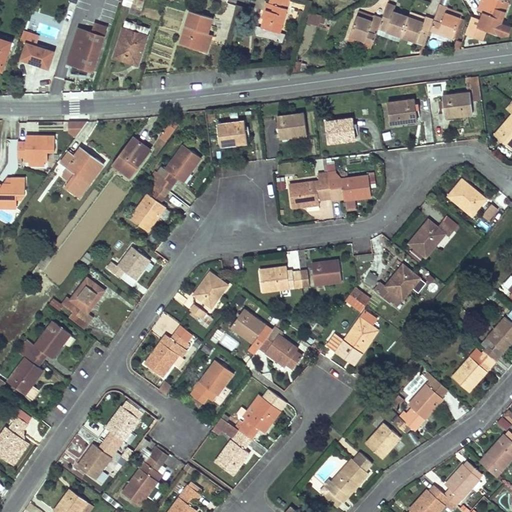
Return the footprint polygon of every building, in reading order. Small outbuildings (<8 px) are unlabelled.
[(140,0),(130,0),(129,7),(130,7),(128,12),(140,16),(144,1),(140,0)] [(503,0),(480,0),(477,10),(482,12),(479,21),(477,27),(486,30),(496,34),(501,22),(508,2),(503,0)] [(267,12),(262,27),(281,32),(288,8),(287,8),(274,5),(267,3),(264,11),(267,12)] [(382,19),(379,28),(402,37),(409,16),(394,11),(396,6),(388,3),(382,19)] [(434,19),(430,30),(453,38),(460,18),(445,12),(447,7),(439,5),(434,19)] [(358,16),(371,21),(373,15),(359,10),(358,16)] [(182,45),(201,51),(207,34),(208,34),(213,18),(193,12),(182,45)] [(326,17),(310,12),(307,21),(323,26),(326,17)] [(350,36),(373,44),(377,33),(379,28),(382,19),(373,15),(371,21),(358,16),(350,36)] [(402,37),(424,45),(430,30),(434,19),(426,17),(424,22),(409,16),(402,37)] [(479,21),(471,18),(465,34),(482,40),(486,30),(477,27),(479,21)] [(114,57),(135,64),(138,55),(141,55),(149,30),(125,22),(114,57)] [(511,25),(501,22),(496,34),(501,36),(510,34),(511,27),(511,25)] [(68,62),(79,66),(80,62),(94,66),(107,27),(95,23),(93,30),(95,31),(95,33),(79,28),(68,62)] [(286,34),(281,32),(262,27),(256,25),(255,27),(256,35),(274,39),(274,40),(276,40),(276,41),(282,42),(286,34)] [(400,42),(402,37),(379,28),(377,33),(400,42)] [(207,34),(201,51),(205,53),(211,35),(208,34),(207,34)] [(371,49),(373,44),(350,36),(348,40),(371,49)] [(0,38),(0,68),(2,69),(10,42),(0,38)] [(26,42),(21,59),(48,67),(53,51),(26,42)] [(158,58),(161,46),(154,45),(151,57),(158,58)] [(80,62),(79,66),(93,70),(94,66),(80,62)] [(469,94),(442,97),(442,100),(444,107),(445,118),(472,114),(469,94)] [(414,100),(387,103),(390,124),(417,121),(414,100)] [(511,104),(507,109),(511,113),(511,115),(495,136),(511,149),(511,148),(511,104)] [(304,114),(277,117),(280,138),(307,135),(304,114)] [(352,119),(325,123),(328,144),(355,140),(352,119)] [(68,134),(82,135),(83,121),(69,121),(68,134)] [(172,121),(164,132),(170,136),(178,125),(172,121)] [(245,122),(218,125),(221,146),(248,143),(245,122)] [(120,154),(112,164),(130,177),(151,150),(133,136),(120,154)] [(56,139),(30,138),(30,141),(26,141),(26,138),(19,138),(18,159),(26,160),(26,163),(30,163),(45,164),(48,164),(48,154),(55,154),(56,139)] [(167,171),(158,182),(170,191),(178,179),(184,183),(202,159),(185,146),(167,171)] [(60,162),(68,169),(75,174),(70,180),(65,187),(79,196),(104,163),(81,147),(75,155),(69,151),(60,162)] [(152,178),(155,180),(158,182),(167,171),(162,168),(158,173),(156,172),(152,178)] [(68,169),(63,175),(70,180),(75,174),(68,169)] [(320,204),(320,202),(319,200),(325,197),(331,196),(329,181),(328,175),(328,173),(324,173),(318,174),(319,182),(289,186),(293,207),(320,204)] [(336,175),(328,175),(329,181),(337,180),(339,195),(331,196),(332,200),(345,198),(342,179),(336,175)] [(369,176),(342,179),(345,198),(345,200),(372,197),(369,176)] [(0,209),(14,210),(14,200),(14,197),(21,197),(24,197),(25,181),(11,180),(11,184),(3,184),(1,186),(0,185),(0,209)] [(337,180),(329,181),(331,196),(339,195),(337,180)] [(462,180),(449,196),(472,216),(486,199),(462,180)] [(158,182),(153,189),(154,190),(150,195),(149,194),(130,219),(147,232),(166,208),(160,203),(170,191),(158,182)] [(355,200),(346,201),(347,208),(356,207),(355,200)] [(491,204),(482,216),(488,220),(497,209),(491,204)] [(447,217),(442,222),(454,231),(458,227),(447,217)] [(454,231),(442,222),(437,228),(429,221),(409,244),(426,258),(446,234),(449,237),(454,231)] [(112,263),(108,269),(120,278),(124,271),(136,280),(150,260),(133,248),(118,267),(112,263)] [(413,250),(409,254),(419,263),(423,258),(413,250)] [(360,253),(359,260),(372,261),(373,255),(360,253)] [(45,255),(37,265),(43,269),(50,259),(45,255)] [(339,260),(313,264),(315,285),(342,282),(339,260)] [(380,284),(376,288),(398,306),(413,289),(419,294),(427,285),(404,266),(386,286),(381,282),(380,284)] [(302,287),(301,272),(294,273),(293,271),(288,272),(287,267),(260,271),(263,292),(302,287)] [(308,271),(301,272),(302,287),(309,286),(308,271)] [(210,273),(194,295),(212,307),(227,285),(210,273)] [(66,297),(62,303),(65,305),(74,312),(70,318),(84,329),(92,317),(87,312),(103,290),(86,278),(69,299),(66,297)] [(370,298),(355,288),(350,295),(365,306),(370,298)] [(346,300),(361,311),(365,306),(350,295),(346,300)] [(60,312),(65,305),(62,303),(54,298),(49,303),(60,312)] [(192,312),(190,314),(196,318),(198,316),(203,319),(207,314),(195,305),(190,311),(192,312)] [(257,351),(260,347),(266,339),(259,334),(266,326),(243,309),(231,326),(254,343),(250,347),(257,351)] [(345,342),(339,338),(336,336),(328,348),(354,367),(378,331),(371,327),(376,320),(365,313),(347,339),(345,342)] [(214,319),(207,314),(203,319),(201,322),(207,327),(214,319)] [(496,362),(501,357),(504,353),(511,343),(511,322),(507,318),(489,339),(493,343),(488,349),(483,354),(478,350),(453,378),(469,392),(487,372),(486,371),(490,367),(490,368),(496,362)] [(27,341),(22,347),(42,361),(47,355),(51,358),(69,334),(53,322),(35,345),(34,346),(27,341)] [(176,322),(171,329),(176,333),(181,326),(176,322)] [(298,349),(281,336),(283,333),(275,326),(272,331),(266,339),(260,347),(286,366),(288,364),(294,368),(303,356),(297,351),(298,349)] [(163,340),(145,365),(163,377),(178,355),(182,357),(186,351),(185,350),(189,345),(175,334),(171,339),(168,337),(165,341),(163,340)] [(489,339),(483,345),(488,349),(493,343),(489,339)] [(202,343),(198,340),(194,345),(199,348),(202,343)] [(208,342),(203,349),(211,354),(216,348),(208,342)] [(42,361),(22,347),(18,353),(25,358),(7,383),(24,396),(25,395),(32,400),(38,391),(31,386),(42,371),(38,367),(42,361)] [(510,365),(501,357),(496,362),(506,370),(510,365)] [(412,359),(407,364),(413,369),(418,364),(412,359)] [(191,396),(195,398),(202,404),(203,405),(207,399),(210,401),(215,395),(217,396),(233,375),(216,362),(191,396)] [(409,405),(414,410),(425,420),(443,400),(442,399),(449,392),(435,380),(429,387),(427,385),(409,405)] [(249,421),(240,432),(253,441),(257,435),(256,435),(260,431),(265,434),(287,404),(270,392),(265,400),(259,395),(243,417),(249,421)] [(202,404),(195,398),(190,404),(198,409),(202,404)] [(9,418),(12,420),(17,415),(28,422),(31,417),(17,407),(9,418)] [(102,471),(113,457),(116,452),(119,448),(125,440),(139,421),(122,408),(105,430),(111,434),(99,449),(94,446),(78,468),(95,480),(97,478),(102,471)] [(414,410),(409,416),(420,426),(425,420),(414,410)] [(511,424),(511,415),(508,411),(503,416),(511,424)] [(404,412),(399,418),(410,428),(415,431),(420,426),(409,416),(404,412)] [(17,415),(12,420),(14,422),(23,428),(28,422),(17,415)] [(503,416),(498,422),(507,429),(511,424),(503,416)] [(216,425),(235,439),(240,432),(222,418),(216,425)] [(410,428),(399,418),(394,423),(406,433),(410,428)] [(14,422),(9,428),(25,439),(23,428),(14,422)] [(385,424),(367,444),(382,459),(401,438),(385,424)] [(0,437),(0,455),(8,462),(25,439),(9,428),(7,427),(0,437)] [(240,432),(235,439),(217,463),(234,476),(250,454),(245,450),(247,446),(248,447),(253,441),(240,432)] [(511,459),(511,435),(510,438),(505,435),(480,462),(496,477),(511,459)] [(25,439),(8,462),(13,465),(30,443),(25,439)] [(330,491),(326,496),(324,498),(329,503),(331,501),(339,507),(343,502),(342,500),(347,495),(348,497),(368,474),(365,471),(372,463),(361,453),(354,462),(353,460),(332,483),(329,486),(332,489),(330,491)] [(149,457),(123,494),(139,506),(162,475),(157,471),(161,466),(149,457)] [(451,490),(445,495),(456,505),(480,479),(477,477),(480,473),(470,464),(466,467),(464,465),(446,485),(451,490)] [(107,473),(102,471),(97,478),(101,482),(107,473)] [(437,487),(434,485),(428,491),(431,493),(437,487)] [(189,486),(184,491),(169,511),(196,511),(197,511),(188,504),(193,498),(197,501),(201,495),(189,486)] [(456,505),(445,495),(437,487),(431,493),(428,491),(410,511),(411,511),(437,511),(444,505),(451,511),(456,505)] [(81,511),(82,511),(88,504),(71,490),(54,511),(81,511)]
